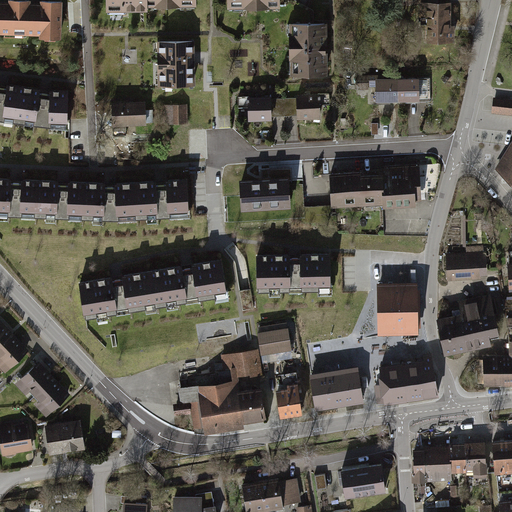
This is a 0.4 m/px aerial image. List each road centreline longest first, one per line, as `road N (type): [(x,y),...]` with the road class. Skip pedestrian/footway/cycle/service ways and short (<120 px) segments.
road 1 (residential): [(218,235),(219,157),(459,146)]
road 2 (secondary): [(154,430),(181,442),(223,443),(401,415)]
road 3 (secondary): [(0,273),(154,430)]
road 4 (residential): [(86,0),(94,164)]
road 5 (residential): [(432,260),(431,318),(454,408)]
